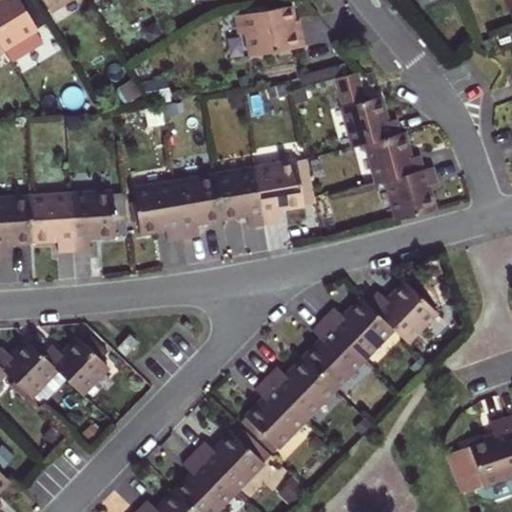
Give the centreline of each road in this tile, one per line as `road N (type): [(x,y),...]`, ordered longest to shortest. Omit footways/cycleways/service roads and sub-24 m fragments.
road 1 (residential): [(273,274),(208,363),(62,511)]
road 2 (residential): [(273,274),(0,304)]
road 3 (residential): [(365,0),(442,96),(494,216)]
road 4 (residential): [(494,216),(273,274)]
